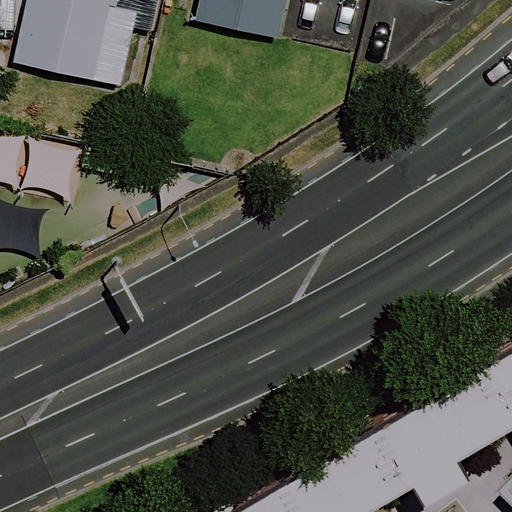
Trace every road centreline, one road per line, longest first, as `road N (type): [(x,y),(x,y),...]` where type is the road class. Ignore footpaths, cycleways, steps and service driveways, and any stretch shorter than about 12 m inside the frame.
road 1 (secondary): [(0,386),(233,265),(511,85)]
road 2 (secondary): [(511,210),(445,258),(263,358),(0,478)]
